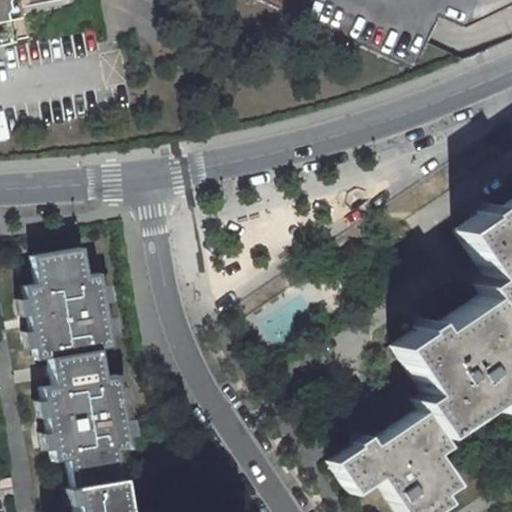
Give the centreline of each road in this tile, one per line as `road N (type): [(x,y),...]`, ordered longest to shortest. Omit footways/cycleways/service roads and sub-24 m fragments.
road 1 (tertiary): [(511,69),(391,118),(146,178)]
road 2 (unclassified): [(284,511),(177,335),(146,178)]
road 3 (tertiary): [(146,178),(0,189)]
